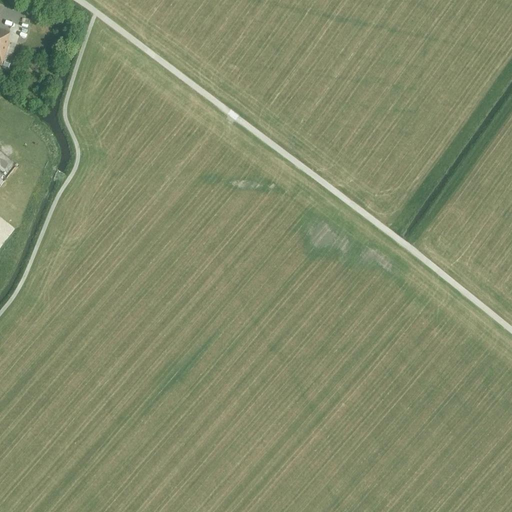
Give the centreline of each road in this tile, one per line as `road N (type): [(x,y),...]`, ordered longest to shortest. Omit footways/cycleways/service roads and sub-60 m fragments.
road 1 (track): [(511,330),(78,0)]
road 2 (track): [(95,11),(64,106),(75,165),(0,313)]
